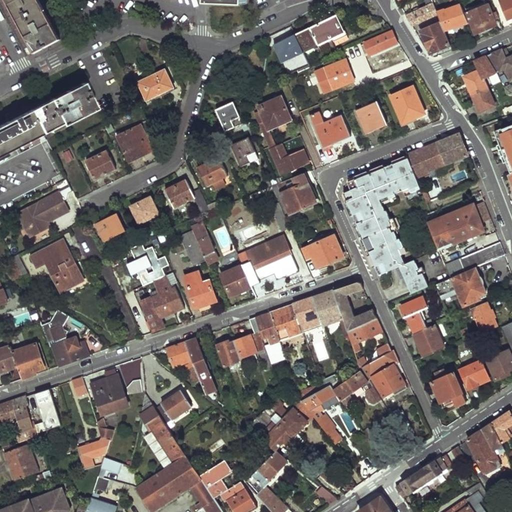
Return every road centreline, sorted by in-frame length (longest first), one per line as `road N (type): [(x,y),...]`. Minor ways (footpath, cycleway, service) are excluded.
road 1 (residential): [(364,269),(0,396)]
road 2 (residential): [(364,269),(330,183),(341,170),(461,121)]
road 3 (residential): [(91,202),(176,156),(206,45)]
road 4 (residential): [(24,75),(130,25),(206,45)]
road 5 (residential): [(443,442),(364,269)]
road 6 (residential): [(511,237),(461,121)]
road 7 (residential): [(206,45),(319,0)]
